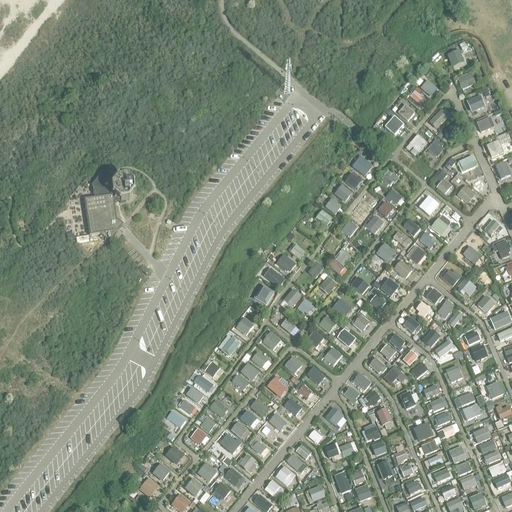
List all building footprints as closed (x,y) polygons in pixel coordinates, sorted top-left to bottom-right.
[(447,57),(452,70),(458,67),(464,64),(459,52),(453,55),(447,57)] [(470,75),(457,81),(461,93),(475,87),(470,75)] [(427,82),(419,91),(430,100),(437,91),(427,82)] [(410,99),(421,108),(426,103),(418,96),(420,94),(416,91),(412,96),(410,95),(408,97),(410,99)] [(480,98),(466,104),(471,115),(485,109),(480,98)] [(405,107),(397,115),(407,125),(415,116),(405,107)] [(432,128),(435,132),(448,118),(444,115),(441,111),(428,125),(432,128)] [(499,128),(506,124),(500,111),(493,114),(499,128)] [(387,128),(396,136),(403,128),(394,120),(387,128)] [(476,125),(480,136),(494,130),(490,120),(476,125)] [(456,129),(448,133),(449,138),(451,142),(460,137),(458,133),(456,129)] [(404,152),(412,158),(416,154),(418,156),(426,146),(417,138),(404,152)] [(435,142),(427,152),(437,159),(444,151),(441,150),(443,148),(435,142)] [(498,143),(486,148),(491,160),(503,155),(498,143)] [(472,159),(458,165),(463,175),(477,168),(474,164),(472,159)] [(354,172),(364,179),(371,171),(361,163),(354,172)] [(495,168),(500,182),(505,180),(510,178),(505,164),(500,166),(495,168)] [(396,182),(394,181),(389,177),(391,175),(387,173),(379,184),(386,189),(388,187),(389,188),(392,184),(394,186),(396,182)] [(116,222),(114,207),(119,200),(121,202),(128,201),(133,195),(132,187),(126,182),(119,183),(113,189),(115,197),(113,200),(110,180),(101,174),(92,187),(93,197),(94,197),(95,199),(84,201),(90,237),(99,236),(110,243),(123,226),(117,222),(116,222)] [(344,184),(354,192),(358,188),(361,184),(351,176),(348,180),(344,184)] [(436,190),(444,197),(447,194),(452,189),(443,182),(438,187),(436,190)] [(333,197),(344,205),(347,201),(351,196),(341,187),(333,197)] [(459,195),(456,198),(468,207),(470,203),(475,197),(464,188),(459,195)] [(386,203),(389,205),(391,204),(395,207),(398,204),(401,200),(392,193),(389,196),(391,198),(386,203)] [(429,198),(418,211),(425,217),(428,215),(429,216),(434,211),(433,210),(437,206),(429,198)] [(324,210),(335,217),(341,209),(331,201),(328,206),(324,210)] [(377,213),(386,220),(393,211),(384,204),(377,213)] [(451,212),(446,207),(442,211),(448,216),(451,212)] [(318,217),(315,220),(326,229),(329,225),(331,221),(321,213),(318,217)] [(431,217),(427,222),(431,225),(435,220),(431,217)] [(369,234),(374,237),(383,225),(379,222),(374,218),(364,230),(369,234)] [(437,221),(430,230),(441,239),(449,230),(437,221)] [(405,225),(402,229),(409,234),(408,235),(410,237),(414,232),(417,228),(409,222),(405,225)] [(483,233),(492,240),(496,236),(497,237),(502,231),(492,223),(483,233)] [(341,234),(349,240),(357,231),(348,224),(341,234)] [(285,240),(290,243),(294,238),(290,234),(285,240)] [(392,240),(401,248),(407,240),(402,235),(401,237),(398,234),(395,238),(392,240)] [(419,243),(430,252),(433,248),(436,244),(434,242),(435,241),(433,239),(432,240),(426,235),(423,239),(419,243)] [(504,243),(495,247),(501,261),(508,258),(507,255),(509,254),(504,243)] [(485,246),(481,252),(484,255),(489,249),(485,246)] [(385,247),(376,257),(386,265),(390,260),(394,255),(385,247)] [(290,255),(299,262),(304,255),(296,248),(293,252),(290,255)] [(408,261),(416,268),(426,257),(415,248),(405,259),(408,261)] [(462,257),(474,268),(478,264),(481,259),(470,249),(466,253),(462,257)] [(276,265),(289,275),(291,271),(295,266),(284,257),(279,262),(276,265)] [(329,270),(338,277),(341,274),(344,270),(335,263),(332,267),(329,270)] [(393,272),(405,282),(408,278),(412,273),(400,264),(393,272)] [(307,276),(315,282),(323,271),(316,265),(307,276)] [(441,281),(452,290),(459,282),(449,273),(441,281)] [(268,282),(277,289),(284,281),(274,274),(268,282)] [(323,294),(328,298),(336,287),(332,284),(327,280),(318,290),(323,294)] [(356,293),(362,297),(369,289),(363,285),(357,280),(350,288),(356,293)] [(464,280),(457,288),(459,289),(457,291),(463,296),(464,295),(469,298),(476,290),(464,280)] [(380,292),(390,300),(394,296),(399,290),(389,281),(384,287),(380,292)] [(255,305),(267,312),(270,308),(266,306),(272,296),(264,291),(255,305)] [(426,301),(434,308),(442,298),(433,291),(426,301)] [(287,307),(291,310),(301,299),(296,296),(292,292),(283,303),(287,307)] [(369,305),(379,313),(385,306),(375,298),(372,302),(369,305)] [(481,313),(486,317),(494,307),(485,299),(476,308),(481,313)] [(304,312),(308,315),(313,309),(305,302),(297,311),(302,315),(304,312)] [(331,313),(340,320),(343,316),(348,309),(340,303),(334,309),(331,313)] [(454,309),(446,304),(437,316),(445,322),(454,309)] [(417,317),(422,321),(427,316),(429,317),(432,314),(422,305),(418,309),(416,312),(419,315),(417,317)] [(507,313),(490,320),(495,332),(502,329),(505,327),(511,325),(507,313)] [(450,328),(452,330),(462,318),(457,314),(447,327),(450,328)] [(318,328),(328,336),(332,332),(337,327),(326,318),(322,323),(318,328)] [(353,327),(362,334),(365,330),(369,325),(360,318),(356,323),(353,327)] [(236,331),(247,339),(251,334),(256,329),(245,320),(241,326),(236,331)] [(403,328),(412,336),(416,332),(419,328),(410,320),(406,324),(403,328)] [(280,329),(290,337),(293,334),(295,330),(286,322),(282,326),(280,329)] [(496,337),(500,344),(511,339),(511,330),(496,337)] [(453,337),(457,341),(464,336),(459,331),(453,337)] [(336,339),(348,350),(352,347),(356,343),(343,332),(339,336),(336,339)] [(422,344),(430,351),(440,340),(431,332),(422,344)] [(305,344),(315,352),(324,342),(314,333),(305,344)] [(464,340),(468,348),(480,343),(476,334),(464,340)] [(263,345),(273,354),(278,349),(281,345),(271,336),(268,340),(263,345)] [(389,345),(399,354),(402,351),(401,350),(402,349),(404,345),(395,337),(391,341),(389,345)] [(221,353),(230,360),(241,346),(232,339),(231,340),(228,338),(219,350),(222,352),(221,353)] [(434,354),(439,361),(453,350),(451,347),(448,343),(434,354)] [(386,362),(388,364),(392,360),(396,356),(386,348),(380,355),(386,361),(386,362)] [(474,362),(481,359),(480,358),(486,356),(484,352),(482,348),(470,353),(472,357),(474,362)] [(323,361),(333,369),(336,365),(342,358),(332,350),(327,357),(323,361)] [(405,366),(409,369),(417,360),(410,354),(402,363),(405,366)] [(252,363),(262,372),(266,368),(269,363),(258,355),(256,360),(252,363)] [(285,370),(295,378),(298,375),(300,371),(303,368),(293,360),(291,363),(289,367),(285,370)] [(369,367),(379,376),(381,373),(385,369),(375,361),(371,365),(369,367)] [(205,374),(213,381),(217,377),(221,372),(212,365),(209,370),(205,374)] [(416,382),(427,373),(424,369),(421,365),(410,374),(413,378),(416,382)] [(241,375),(252,385),(256,380),(260,375),(248,366),(245,371),(241,375)] [(393,369),(383,380),(390,386),(396,380),(401,385),(405,379),(393,369)] [(307,378),(319,388),(323,385),(326,380),(314,370),(311,375),(307,378)] [(448,387),(462,382),(457,370),(443,377),(448,387)] [(352,385),(364,395),(367,391),(372,387),(359,376),(356,381),(352,385)] [(205,395),(212,386),(202,378),(195,387),(205,395)] [(232,385),(244,394),(247,391),(249,387),(237,378),(235,382),(232,385)] [(268,390),(280,400),(284,397),(287,392),(285,391),(288,386),(281,381),(278,385),(275,382),(271,387),(268,390)] [(298,395),(308,402),(310,399),(313,395),(304,389),(306,385),(302,382),(295,391),(299,394),(298,395)] [(498,385),(485,391),(489,398),(487,399),(489,401),(490,401),(491,402),(504,397),(498,385)] [(423,393),(426,402),(438,397),(435,388),(423,393)] [(185,398),(198,408),(204,400),(191,390),(185,398)] [(343,398),(352,406),(355,402),(359,397),(351,390),(347,394),(343,398)] [(373,393),(363,401),(369,409),(370,408),(380,401),(373,393)] [(409,394),(399,398),(405,412),(415,408),(413,403),(418,401),(415,395),(411,397),(409,394)] [(458,401),(461,409),(473,405),(472,403),(474,402),(471,395),(458,401)] [(287,405),(283,408),(294,417),(298,414),(301,409),(290,401),(287,405)] [(431,411),(433,415),(444,410),(442,406),(440,402),(429,407),(431,411)] [(180,410),(190,418),(194,414),(196,411),(185,403),(183,406),(180,410)] [(209,412),(221,421),(225,417),(228,413),(216,403),(213,408),(209,412)] [(250,411),(263,422),(267,418),(270,413),(258,403),(255,407),(250,411)] [(461,414),(465,424),(469,423),(470,425),(473,423),(472,421),(481,418),(489,415),(484,403),(476,406),(477,407),(461,414)] [(379,409),(372,412),(375,418),(376,422),(389,417),(387,413),(385,409),(380,411),(379,409)] [(495,411),(500,423),(511,417),(508,409),(502,412),(500,409),(497,410),(495,411)] [(329,425),(333,428),(340,418),(337,415),(333,412),(325,421),(329,425)] [(171,422),(181,429),(184,426),(188,421),(177,414),(174,418),(171,422)] [(241,423),(250,431),(254,427),(257,422),(248,414),(245,419),(241,423)] [(435,420),(439,429),(450,424),(448,420),(446,415),(435,420)] [(269,426),(280,435),(284,431),(287,426),(276,417),(273,422),(269,426)] [(201,428),(209,435),(214,430),(216,427),(208,420),(206,424),(201,428)] [(231,434),(241,442),(245,438),(248,433),(238,425),(235,430),(231,434)] [(365,432),(361,434),(365,444),(373,441),(373,442),(379,440),(373,425),(364,429),(365,432)] [(427,426),(412,433),(417,445),(432,439),(427,426)] [(443,437),(445,441),(455,437),(453,433),(451,428),(442,433),(443,437)] [(477,447),(491,441),(488,435),(486,430),(473,436),(475,442),(477,447)] [(190,441),(199,448),(207,439),(198,432),(195,436),(190,441)] [(308,440),(316,447),(321,440),(323,439),(315,432),(313,434),(311,437),(308,440)] [(227,436),(220,445),(232,455),(241,444),(237,441),(235,443),(227,436)] [(252,452),(261,459),(264,455),(266,451),(259,444),(258,445),(256,443),(251,449),(253,451),(252,452)] [(401,443),(394,445),(397,454),(404,451),(401,443)] [(433,443),(420,448),(424,457),(437,452),(433,443)] [(482,457),(496,452),(492,444),(479,449),(482,457)] [(371,461),(386,455),(384,450),(382,445),(367,450),(371,461)] [(339,450),(344,461),(354,457),(349,446),(339,450)] [(326,456),(328,462),(338,458),(336,452),(334,447),(324,451),(326,456)] [(295,455),(304,463),(307,460),(310,456),(301,448),(298,452),(295,455)] [(180,463),(184,459),(173,450),(169,455),(165,459),(176,468),(180,463)] [(452,463),(454,467),(466,462),(464,458),(462,453),(460,450),(448,454),(450,458),(452,463)] [(395,462),(398,468),(408,464),(404,453),(393,457),(395,462)] [(487,468),(500,462),(497,455),(484,460),(485,464),(487,468)] [(241,460),(237,465),(250,476),(257,467),(254,465),(256,463),(247,456),(243,461),(241,460)] [(288,462),(286,465),(296,474),(299,471),(302,466),(292,457),(288,462)] [(426,461),(423,462),(427,472),(442,465),(439,457),(427,462),(426,461)] [(226,460),(222,465),(228,469),(232,464),(226,460)] [(387,482),(393,479),(387,464),(381,466),(376,469),(382,483),(387,482)] [(459,479),(471,474),(467,465),(455,471),(459,479)] [(197,477),(208,485),(213,480),(217,475),(206,466),(202,472),(197,477)] [(488,472),(492,480),(505,475),(502,466),(488,472)] [(153,477),(163,485),(167,480),(171,475),(161,467),(157,472),(153,477)] [(284,468),(275,479),(287,488),(294,479),(290,476),(292,474),(284,468)] [(401,476),(403,481),(413,476),(411,472),(409,468),(400,472),(401,476)] [(227,480),(237,488),(240,484),(243,480),(233,471),(231,476),(227,480)] [(433,478),(436,486),(450,480),(446,472),(433,478)] [(354,489),(365,484),(363,480),(361,474),(350,478),(353,484),(354,489)] [(344,475),(334,479),(341,497),(351,493),(344,475)] [(461,488),(463,494),(477,488),(474,482),(472,478),(459,484),(461,488)] [(493,484),(497,492),(510,486),(507,478),(493,484)] [(154,495),(158,490),(148,482),(144,487),(140,493),(150,501),(154,495)] [(185,492),(196,500),(200,496),(204,490),(194,482),(190,487),(185,492)] [(264,492),(272,499),(276,494),(279,490),(272,483),(268,488),(264,492)] [(408,494),(410,498),(421,493),(418,489),(416,484),(405,489),(408,494)] [(214,494),(224,503),(228,498),(231,494),(221,486),(218,491),(214,494)] [(354,493),(359,504),(371,500),(366,488),(354,493)] [(444,503),(455,498),(454,494),(451,488),(440,493),(442,499),(444,503)] [(310,501),(312,506),(325,501),(322,496),(320,489),(308,494),(310,501)] [(511,496),(500,501),(505,511),(511,508),(511,496)] [(468,501),(473,511),(476,511),(486,508),(480,497),(468,501)] [(171,508),(175,511),(187,511),(191,505),(181,498),(177,503),(171,508)] [(256,502),(253,505),(261,511),(268,511),(272,509),(259,498),(256,502)] [(411,511),(417,511),(426,508),(424,505),(423,501),(409,507),(411,511)] [(446,507),(447,511),(456,511),(457,511),(462,511),(458,502),(446,507)]
